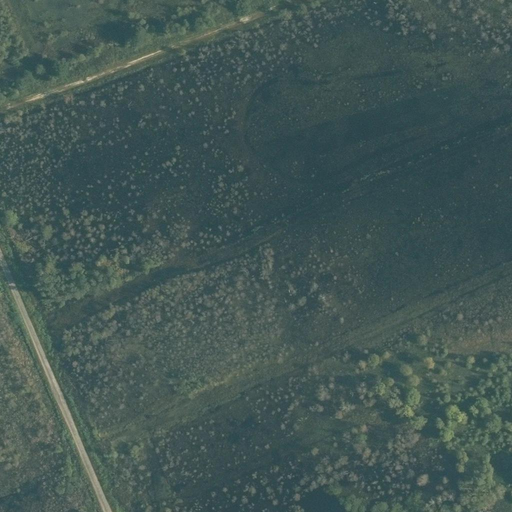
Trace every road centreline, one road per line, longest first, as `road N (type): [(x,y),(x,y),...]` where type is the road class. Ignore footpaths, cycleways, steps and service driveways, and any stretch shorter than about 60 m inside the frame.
road 1 (track): [(310,0),(0,116)]
road 2 (unclassified): [(107,511),(0,255)]
